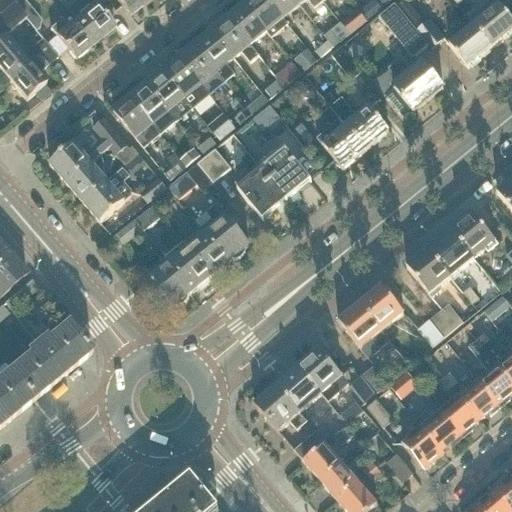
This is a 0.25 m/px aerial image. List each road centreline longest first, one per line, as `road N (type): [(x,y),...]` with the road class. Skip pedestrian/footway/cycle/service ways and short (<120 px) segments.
road 1 (residential): [(0,163),(199,0)]
road 2 (secondary): [(349,249),(511,119)]
road 3 (secondary): [(349,249),(180,360)]
road 4 (secondary): [(207,391),(349,249)]
road 5 (secondary): [(120,401),(0,500)]
